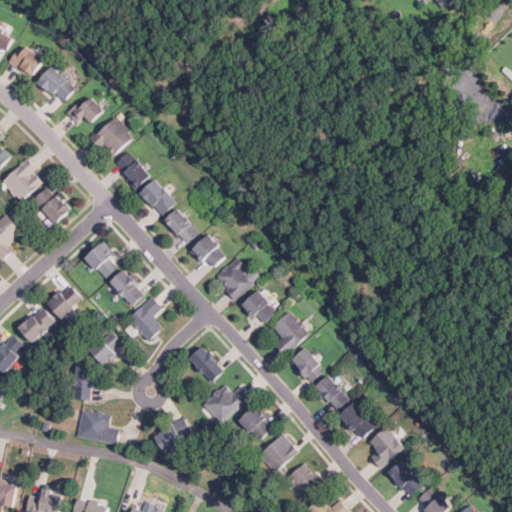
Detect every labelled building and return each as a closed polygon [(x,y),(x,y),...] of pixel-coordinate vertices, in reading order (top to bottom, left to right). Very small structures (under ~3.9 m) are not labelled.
[(431,0),(429,2),(427,0),(457,0),(446,9),(439,0),(431,0)] [(0,45),(7,50),(17,35),(0,23),(0,45)] [(34,77),(47,58),(25,43),(12,61),(34,77)] [(43,79),(64,102),(78,89),(56,66),(43,79)] [(70,113),(79,123),(86,115),(93,122),(107,109),(91,93),(70,113)] [(94,138),(114,157),(136,135),(117,116),(94,138)] [(0,168),(2,170),(13,154),(0,145),(0,141),(6,133),(0,129),(0,168)] [(132,150),(119,162),(142,188),(155,176),(132,150)] [(39,167),(30,157),(5,180),(24,200),(45,180),(36,170),(39,167)] [(144,191),(166,213),(180,200),(157,177),(144,191)] [(74,208),(51,184),(36,198),(60,222),(74,208)] [(167,219),(189,242),(202,230),(181,207),(167,219)] [(20,229),(7,214),(0,220),(0,250),(7,259),(19,249),(10,238),(20,229)] [(202,261),(209,256),(216,265),(229,254),(211,232),(192,249),(202,261)] [(88,256),(108,276),(123,261),(103,241),(88,256)] [(261,276),(240,255),(218,277),(239,298),(261,276)] [(113,279),(134,305),(149,293),(128,267),(113,279)] [(66,317),(85,297),(71,283),(51,303),(66,317)] [(281,308),(259,289),(246,304),(268,323),(281,308)] [(130,318),(151,340),(166,326),(155,315),(165,306),(154,295),(130,318)] [(22,327),(35,341),(58,320),(45,306),(22,327)] [(284,336),(277,343),(288,354),(312,331),(291,310),(275,326),(284,336)] [(126,341),(109,328),(93,351),(109,363),(126,341)] [(0,350),(0,364),(6,370),(29,346),(16,334),(0,350)] [(227,368),(205,345),(192,357),(214,380),(227,368)] [(328,368),(308,347),(294,360),(314,381),(328,368)] [(96,366),(77,366),(77,398),(96,398),(96,366)] [(318,386),(341,409),(353,397),(330,374),(318,386)] [(235,392),(226,383),(205,403),(225,423),(254,395),(243,384),(235,392)] [(0,401),(8,390),(0,384),(0,401)] [(342,413),(364,438),(378,426),(356,401),(342,413)] [(241,420),(261,440),(277,425),(257,405),(241,420)] [(120,443),(122,428),(112,427),(114,414),(84,409),(80,436),(120,443)] [(192,433),(185,420),(157,433),(164,447),(192,433)] [(374,455),(385,468),(408,447),(390,426),(372,442),(379,450),(374,455)] [(262,452),(277,471),(301,452),(286,433),(262,452)] [(426,483),(403,460),(391,472),(414,495),(426,483)] [(287,480),(308,501),(326,483),(306,462),(287,480)] [(0,501),(16,505),(20,484),(0,480),(0,501)] [(419,499),(430,511),(448,511),(454,507),(434,485),(419,499)] [(44,496),(32,494),(30,508),(51,511),(62,511),(66,492),(46,488),(44,496)] [(110,511),(112,506),(81,496),(75,511),(110,511)] [(309,511),(353,511),(342,499),(331,508),(323,498),(308,510),(309,511)] [(134,506),(132,511),(164,511),(166,508),(147,501),(144,510),(134,506)]
